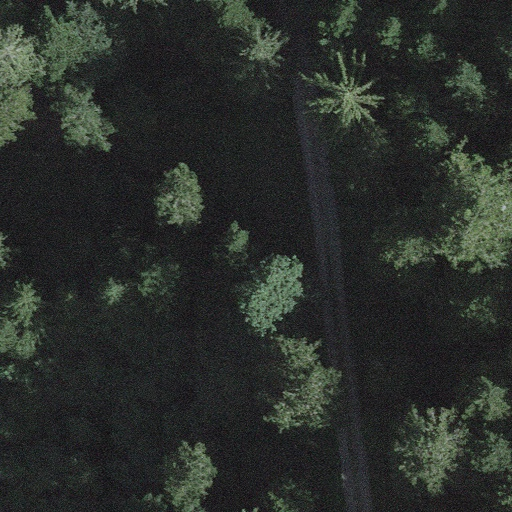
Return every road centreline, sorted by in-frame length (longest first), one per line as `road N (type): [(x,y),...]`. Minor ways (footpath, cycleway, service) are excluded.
road 1 (track): [(357,511),(283,0)]
road 2 (track): [(311,207),(511,454)]
